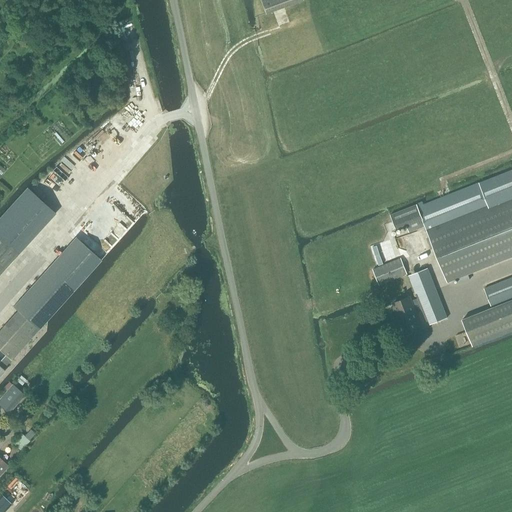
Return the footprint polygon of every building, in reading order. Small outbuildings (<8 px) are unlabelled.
[(302,0),(259,0),(258,0),(263,15),(303,2),(302,0)] [(0,175),(17,158),(5,146),(0,151),(0,175)] [(409,232),(425,226),(447,282),(511,255),(511,171),(419,208),(417,204),(390,215),(395,230),(406,225),(409,232)] [(0,273),(19,253),(0,235),(0,273)] [(373,265),(380,280),(407,268),(401,253),(373,265)] [(396,310),(399,318),(416,311),(416,313),(423,310),(428,325),(447,318),(428,268),(409,275),(418,298),(412,301),(410,296),(393,303),(394,305),(392,306),(394,311),(396,310)] [(468,275),(457,279),(459,284),(470,279),(468,275)] [(511,277),(486,288),(494,308),(462,320),(472,346),(511,330),(511,277)] [(416,311),(399,318),(405,333),(422,327),(416,313),(416,311)] [(0,375),(5,370),(3,369),(19,351),(0,333),(0,349),(5,355),(0,360),(0,375)] [(21,376),(17,381),(23,385),(26,380),(21,376)] [(10,382),(4,388),(7,391),(13,384),(10,382)] [(12,387),(0,400),(0,406),(10,415),(25,397),(12,387)] [(31,430),(25,436),(29,440),(35,434),(31,430)] [(12,443),(18,448),(19,447),(21,449),(30,441),(21,433),(12,443)] [(1,494),(0,495),(0,511),(3,511),(12,504),(1,494)]
